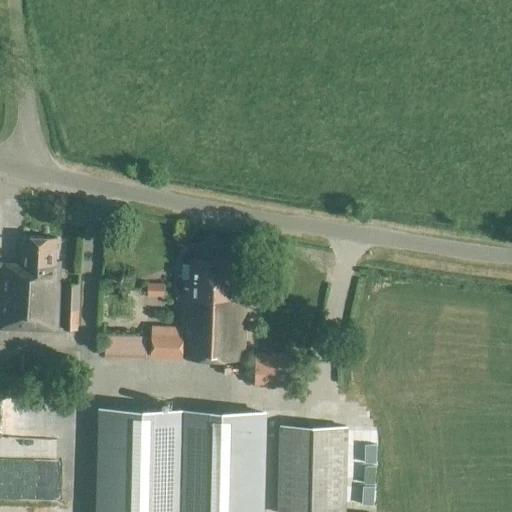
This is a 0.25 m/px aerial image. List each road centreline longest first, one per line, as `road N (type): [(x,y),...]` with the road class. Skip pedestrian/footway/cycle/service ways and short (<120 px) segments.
road 1 (unclassified): [(25,173),(511,258)]
road 2 (unclassified): [(25,173),(12,0)]
